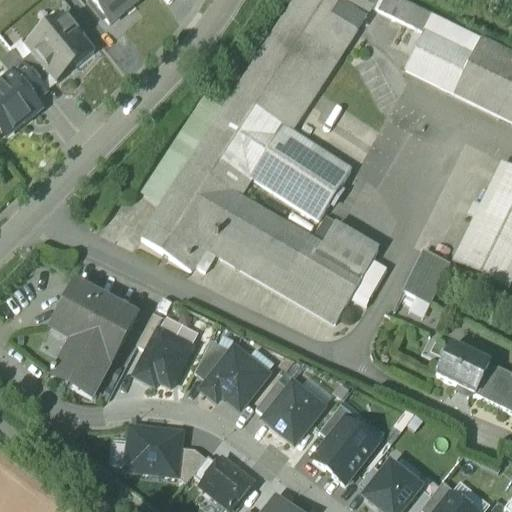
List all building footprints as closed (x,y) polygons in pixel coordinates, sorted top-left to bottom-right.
[(89,0),(86,2),(107,28),(141,0),(89,0)] [(352,0),(299,0),(233,101),(283,136),(290,140),(290,139),(371,13),(372,12),(367,9),(352,0)] [(479,46),(387,0),(371,0),(367,9),(372,12),(371,13),(423,39),(470,63),(479,46)] [(61,19),(24,50),(50,81),(55,88),(93,57),(61,19)] [(470,63),(423,39),(405,75),(453,99),(470,63)] [(511,61),(479,46),(470,63),(453,99),(511,127),(511,61)] [(21,65),(12,54),(0,63),(0,67),(9,79),(10,78),(33,105),(45,95),(40,88),(21,65)] [(50,81),(30,57),(21,65),(40,88),(50,81)] [(33,105),(10,78),(9,79),(0,85),(0,135),(4,139),(38,112),(33,105)] [(233,101),(140,243),(189,276),(205,254),(196,248),(230,197),(238,202),(251,184),(283,136),(233,101)] [(350,178),(290,139),(290,140),(283,136),(251,184),(318,227),(350,178)] [(511,284),(511,174),(501,169),(452,267),(507,294),(511,284)] [(238,202),(230,197),(196,248),(205,254),(334,330),(351,302),(372,266),(378,257),(334,231),(322,251),(238,202)] [(448,268),(424,255),(404,296),(428,308),(448,268)] [(385,273),(372,266),(351,302),(364,310),(385,273)] [(133,320),(77,289),(54,331),(74,342),(56,375),(54,378),(54,379),(90,399),(133,320)] [(147,356),(163,325),(153,320),(137,350),(147,356)] [(196,342),(163,325),(147,356),(134,380),(154,390),(156,386),(169,393),(196,342)] [(205,386),(230,356),(212,347),(194,379),(205,386)] [(489,369),(451,350),(435,381),(456,391),(470,398),(474,400),(489,369)] [(266,379),(232,353),(230,356),(205,386),(198,395),(214,408),(219,402),(236,416),(266,379)] [(511,398),(511,380),(489,369),(474,400),(504,415),(511,398)] [(265,421),(286,395),(277,387),(255,413),(265,421)] [(265,421),(261,425),(291,450),(323,412),(292,387),(286,395),(265,421)] [(470,398),(456,391),(453,397),(467,403),(470,398)] [(319,435),(330,444),(344,425),(349,419),(338,411),(319,435)] [(408,427),(400,420),(392,430),(401,436),(408,427)] [(376,450),(344,425),(330,444),(312,465),(344,490),(376,450)] [(181,437),(127,432),(123,474),(177,479),(180,452),(181,437)] [(192,454),(180,452),(177,479),(184,488),(204,464),(192,454)] [(232,511),(252,489),(219,462),(197,490),(224,511),(232,511)] [(420,491),(390,468),(382,479),(368,497),(363,503),(374,511),(403,511),(418,494),(420,491)] [(359,490),(368,497),(382,479),(372,472),(359,490)] [(438,511),(449,498),(451,495),(442,488),(430,503),(422,511),(438,511)] [(418,494),(403,511),(422,511),(430,503),(418,494)] [(466,511),(449,498),(438,511),(466,511)] [(286,511),(275,502),(266,511),(286,511)]
